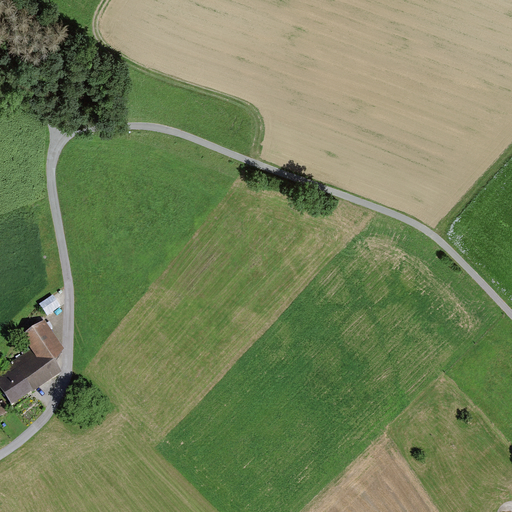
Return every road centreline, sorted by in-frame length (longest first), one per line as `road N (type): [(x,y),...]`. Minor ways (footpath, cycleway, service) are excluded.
road 1 (track): [(0,91),(65,130),(156,126),(406,218),(435,236),(511,316)]
road 2 (unclassified): [(0,457),(64,393),(69,283),(51,166),(65,130)]
